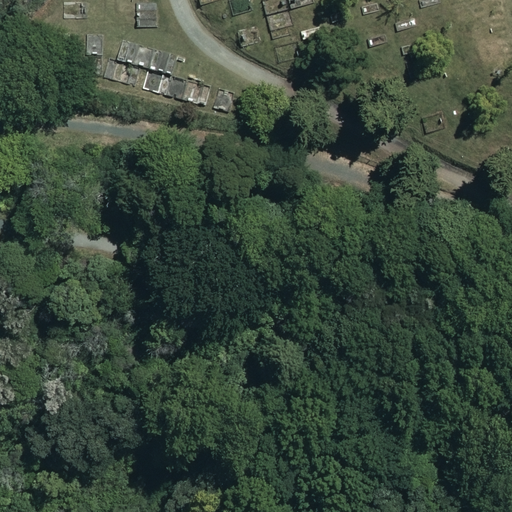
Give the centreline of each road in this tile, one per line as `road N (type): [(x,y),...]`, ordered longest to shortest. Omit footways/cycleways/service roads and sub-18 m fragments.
road 1 (track): [(460,511),(401,440),(259,317),(110,252),(0,222)]
road 2 (track): [(0,114),(264,150),(429,199),(487,195)]
